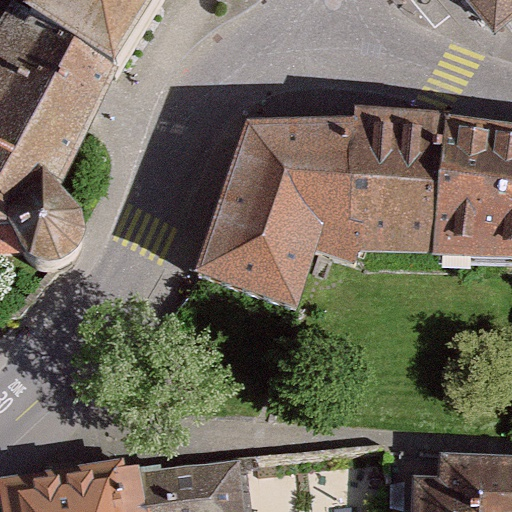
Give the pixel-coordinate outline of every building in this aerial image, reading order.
[(0,0),(0,21),(7,27),(0,37),(0,253),(16,253),(18,264),(24,274),(33,281),(44,285),(55,285),(67,281),(76,274),(82,265),(85,253),(84,242),(80,231),(72,223),(62,217),(101,147),(129,101),(190,14),(174,3),(169,0),(0,0)] [(511,0),(453,0),(497,51),(511,38),(511,0)] [(245,141),(199,290),(297,325),(316,265),(357,268),(362,135),(245,141)] [(443,137),(362,135),(357,268),(433,271),(443,137)] [(511,147),(443,137),(433,271),(511,272),(511,147)] [(256,511),(249,466),(149,481),(146,465),(13,485),(17,511),(256,511)] [(511,511),(511,470),(456,471),(456,495),(435,495),(434,511),(511,511)]
